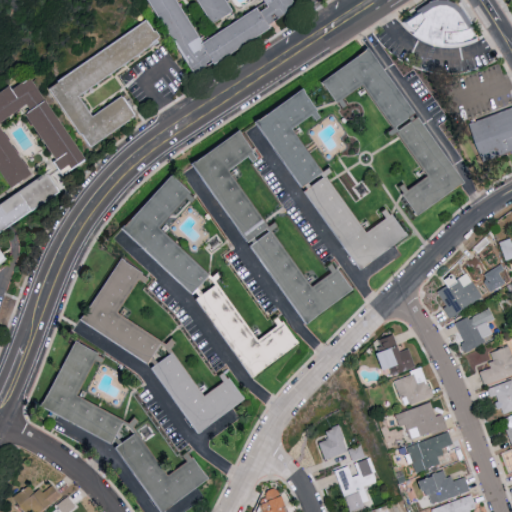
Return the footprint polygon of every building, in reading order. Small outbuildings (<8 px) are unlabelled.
[(138,0),(190,77),(266,27),(265,25),(293,6),(289,0),(261,0),(267,8),(257,14),(253,8),(197,45),(167,0),(138,0)] [(207,25),(190,0),(220,0),(228,12),(207,25)] [(455,50),(438,52),(417,42),(412,37),(402,26),(428,8),(442,4),(454,7),(464,13),(470,22),(478,37),(480,41),(476,46),(464,49),(455,50)] [(142,24),(44,89),(83,148),(126,119),(114,101),(89,118),(76,99),(156,45),(142,24)] [(319,85),(360,54),(407,117),(391,129),(360,87),(335,106),(319,85)] [(86,160),(28,78),(11,90),(8,87),(0,92),(0,173),(10,188),(29,175),(0,132),(0,124),(19,111),(63,175),(86,160)] [(251,128),(298,93),(314,115),(288,134),(317,172),(296,188),(251,128)] [(511,155),(506,158),(485,166),(482,159),(472,127),(511,111),(511,155)] [(414,122),(459,187),(413,218),(398,196),(421,181),(392,138),(414,122)] [(231,137),(189,167),(244,242),(266,226),(228,175),(248,160),(231,137)] [(0,235),(58,193),(45,175),(0,207),(0,235)] [(164,180),(117,232),(187,296),(202,279),(150,232),(182,197),(164,180)] [(303,196),(324,181),(361,235),(387,217),(400,237),(352,269),(303,196)] [(247,249),(271,233),(308,290),(333,273),(346,293),(297,326),(247,249)] [(0,263),(8,259),(0,247),(0,263)] [(79,323),(116,263),(138,276),(114,316),(154,341),(141,362),(79,323)] [(438,278),(442,286),(433,290),(445,315),(478,299),(466,272),(450,279),(447,274),(438,278)] [(211,288),(193,301),(249,376),(292,344),(276,323),(251,341),(211,288)] [(490,334),(485,322),(492,319),(487,308),(451,323),(463,350),(484,341),(482,337),(490,334)] [(369,352),(375,370),(386,366),(388,373),(411,366),(405,349),(396,351),(390,333),(375,337),(378,349),(369,352)] [(36,410),(71,345),(94,357),(73,397),(117,421),(104,446),(36,410)] [(475,369),(481,385),(511,373),(511,360),(506,345),(487,352),(492,363),(475,369)] [(150,368),(167,356),(198,401),(221,384),(236,405),(195,433),(150,368)] [(406,405),(429,396),(419,369),(390,379),(397,398),(403,396),(406,405)] [(511,409),(511,380),(485,386),(487,397),(493,395),(497,412),(511,409)] [(439,413),(431,416),(428,403),(391,413),(395,426),(403,424),(407,438),(443,428),(439,413)] [(511,443),(511,413),(499,418),(509,445),(511,443)] [(321,459),(345,452),(337,425),(323,429),(326,439),(316,442),(321,459)] [(404,444),(411,471),(437,464),(435,456),(442,454),(440,447),(450,444),(447,433),(404,444)] [(150,511),(111,451),(134,436),(162,478),(189,460),(204,484),(161,511),(150,511)] [(345,511),(368,503),(362,486),(375,482),(367,458),(355,461),(359,473),(350,476),(347,466),(332,470),(345,511)] [(467,491),(462,477),(448,482),(443,469),(411,480),(416,494),(425,491),(429,504),(467,491)] [(25,511),(28,511),(37,506),(40,511),(62,496),(53,483),(36,495),(30,485),(14,496),(25,511)] [(280,511),(272,487),(259,491),(261,499),(250,503),(253,511),(251,511),(280,511)] [(57,505),(62,511),(70,511),(77,507),(69,495),(57,505)] [(427,511),(472,511),(475,511),(469,495),(427,509),(427,511)]
